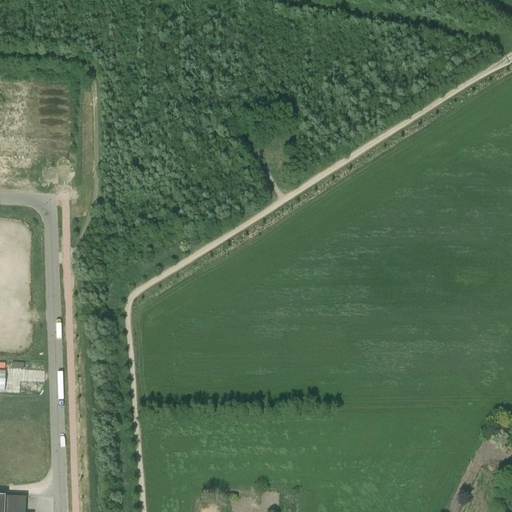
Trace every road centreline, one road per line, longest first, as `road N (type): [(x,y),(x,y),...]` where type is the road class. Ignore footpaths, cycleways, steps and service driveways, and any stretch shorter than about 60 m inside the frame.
road 1 (track): [(143,511),(127,299),(511,55)]
road 2 (unclassified): [(59,511),(50,216),(42,202),(0,197)]
